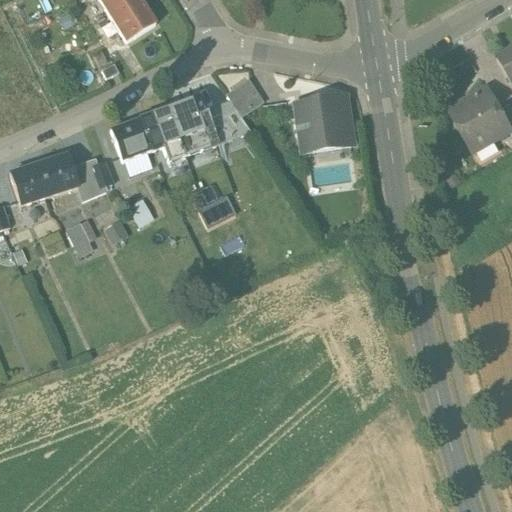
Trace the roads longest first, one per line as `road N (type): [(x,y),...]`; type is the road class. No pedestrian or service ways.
road 1 (secondary): [(468,511),(419,328),(376,68)]
road 2 (residential): [(0,152),(220,50)]
road 3 (residential): [(376,68),(220,50)]
road 4 (residential): [(376,68),(508,0)]
